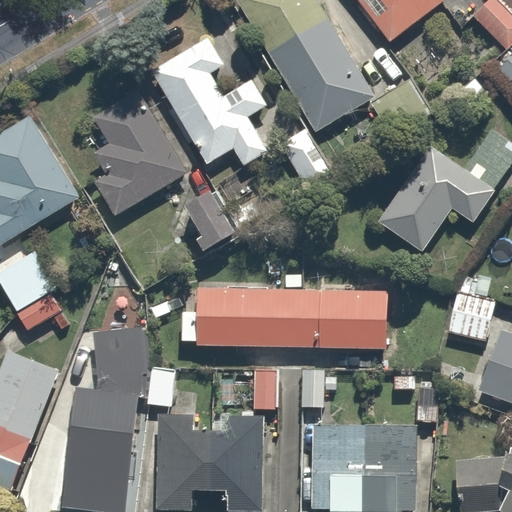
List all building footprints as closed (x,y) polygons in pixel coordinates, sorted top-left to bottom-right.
[(319,0),(237,0),(314,131),(375,95),(319,0)] [(355,0),(385,41),(441,0),(355,0)] [(511,8),(503,0),(485,0),(473,13),(507,48),(511,43),(511,8)] [(205,36),(150,67),(204,165),(230,150),(236,162),(263,147),(248,120),(272,107),(244,56),(223,68),(205,36)] [(511,52),(499,65),(511,78),(511,52)] [(102,172),(90,179),(112,215),(197,165),(147,80),(89,115),(106,144),(91,152),(102,172)] [(0,244),(76,189),(22,115),(0,131),(0,244)] [(302,131),(278,145),(303,187),(326,174),(302,131)] [(476,226),(499,192),(488,184),(509,154),(481,134),(460,165),(426,142),(372,220),(415,249),(445,205),(476,226)] [(207,190),(179,205),(200,245),(228,229),(207,190)] [(0,271),(0,285),(26,330),(49,317),(56,328),(68,321),(30,255),(0,271)] [(386,286),(193,281),(191,340),(384,345),(386,286)] [(495,296),(455,288),(446,333),(487,341),(495,296)] [(93,388),(70,386),(58,508),(97,511),(122,511),(141,326),(99,322),(93,388)] [(511,332),(498,327),(474,386),(511,401),(511,332)] [(234,366),(252,367),(250,405),(280,407),(281,379),(295,380),(296,351),(280,351),(279,365),(267,364),(268,352),(234,350),(234,366)] [(0,488),(8,492),(31,444),(27,442),(57,377),(5,353),(0,363),(0,488)] [(175,368),(148,366),(146,404),(173,405),(175,368)] [(324,368),(299,368),(299,408),(324,408),(324,368)] [(154,415),(148,509),(190,511),(191,485),(222,487),(221,511),(225,511),(255,511),(260,420),(230,418),(229,427),(188,425),(188,417),(154,415)] [(413,427),(309,423),(305,504),(409,509),(413,427)] [(511,511),(511,451),(510,451),(450,459),(454,511),(467,511),(498,509),(503,511),(511,511)]
